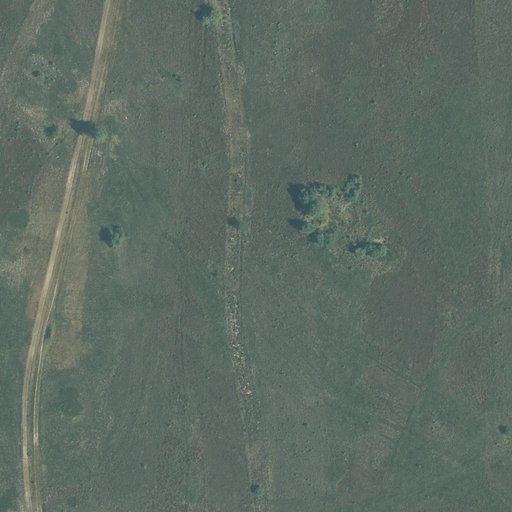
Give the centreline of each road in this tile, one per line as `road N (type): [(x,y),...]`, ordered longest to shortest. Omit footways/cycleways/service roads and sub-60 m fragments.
road 1 (unknown): [(108,0),(31,358),(24,429),(30,511)]
road 2 (track): [(119,0),(37,391),(40,511)]
